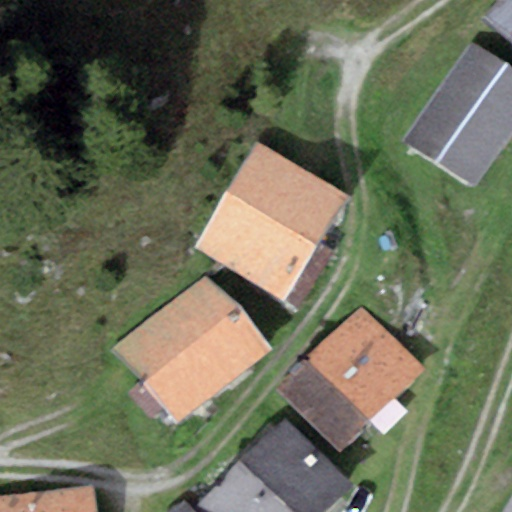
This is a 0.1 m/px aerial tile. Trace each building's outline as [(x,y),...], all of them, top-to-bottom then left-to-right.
[(511,180),(511,77),(485,59),(422,150),(497,202),(511,180)] [(374,222),(273,166),(218,266),(318,322),(374,222)] [(215,290),(125,367),(190,442),(280,365),(215,290)] [(379,319),(295,402),(361,469),(446,386),(379,319)] [(302,440),(226,511),(359,511),(366,506),(302,440)]
